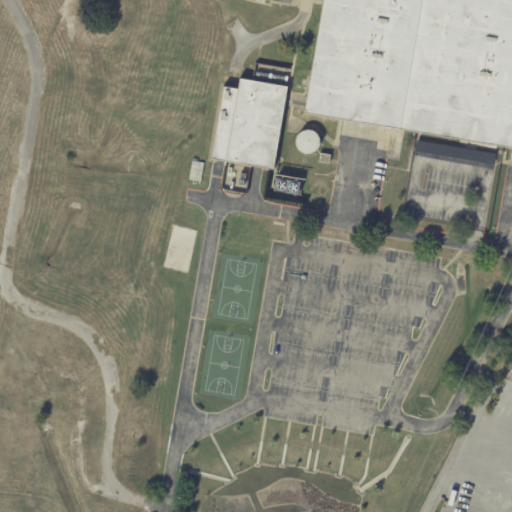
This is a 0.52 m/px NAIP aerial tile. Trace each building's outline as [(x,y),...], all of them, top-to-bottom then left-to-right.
[(217,0),(199,116),(173,111),(171,121),(159,119),(161,110),(128,104),(145,0),(217,0)] [(511,0),(511,148),(310,115),(310,112),(308,111),(326,0),(511,0)] [(256,81),(287,86),(274,170),(212,160),(223,86),(238,89),(240,79),(256,81)] [(292,144),(307,155),(320,138),(305,126),(292,144)] [(331,160),(330,164),(320,163),(321,153),(332,155),(331,160)] [(190,180),(193,161),(205,163),(202,182),(190,180)] [(301,178),(273,175),(272,192),(299,195),(301,178)]
